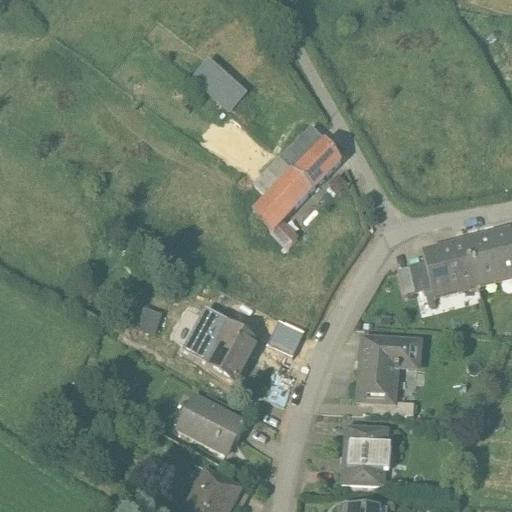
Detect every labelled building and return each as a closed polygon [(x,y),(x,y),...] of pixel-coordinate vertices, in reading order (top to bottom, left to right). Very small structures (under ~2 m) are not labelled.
[(205,55),(186,75),(225,111),(244,92),(205,55)] [(315,134),(284,163),(285,165),(291,173),(292,173),(293,174),(324,145),(315,134)] [(324,145),(293,174),(292,173),(291,173),(309,192),(339,164),(325,144),(324,145)] [(285,165),(278,173),(284,180),(291,173),(285,165)] [(284,180),(276,187),(294,208),(309,192),(291,173),(284,180)] [(276,187),(252,211),(270,232),(294,208),(276,187)] [(511,237),(511,234),(467,245),(479,290),(481,290),(480,283),(511,275),(511,237)] [(467,245),(424,255),(425,263),(431,289),(434,301),(437,301),(436,295),(475,285),(476,291),(479,290),(467,245)] [(425,263),(410,266),(417,292),(431,289),(425,263)] [(224,292),(219,304),(270,327),(276,315),(224,292)] [(164,323),(154,344),(171,352),(181,331),(164,323)] [(244,333),(229,325),(222,336),(228,340),(229,339),(237,344),(244,333)] [(237,344),(229,339),(228,340),(213,364),(236,378),(257,341),(244,333),(237,344)] [(419,345),(363,340),(358,402),(374,403),(393,405),(396,369),(417,371),(419,345)] [(243,424),(191,397),(175,427),(223,454),(232,438),(235,439),(243,424)] [(393,405),(374,403),(373,416),(411,419),(413,406),(393,405)] [(66,410),(54,431),(65,437),(77,417),(66,410)] [(387,433),(344,430),(341,485),(377,488),(380,449),(386,449),(387,433)] [(227,511),(240,490),(203,470),(207,472),(185,511),(227,511)]
